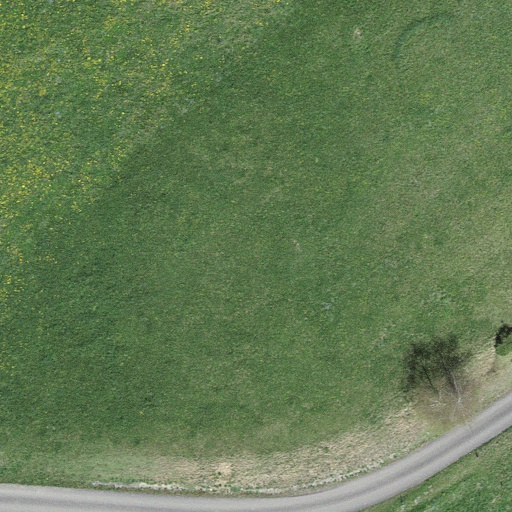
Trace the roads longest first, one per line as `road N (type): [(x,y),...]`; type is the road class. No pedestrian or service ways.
road 1 (unclassified): [(284,511),(380,485),(511,403)]
road 2 (unclassified): [(0,503),(154,511)]
